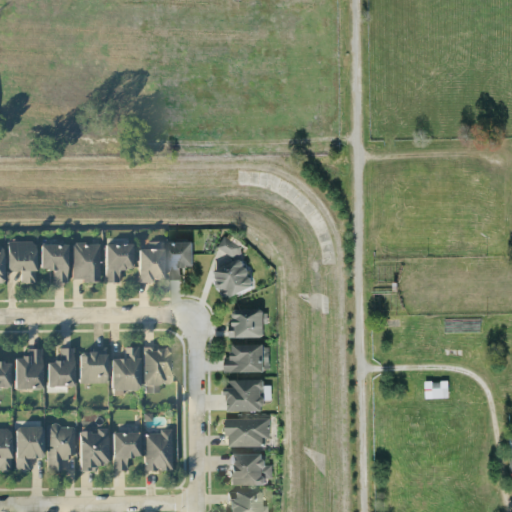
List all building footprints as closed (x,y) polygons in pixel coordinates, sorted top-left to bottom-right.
[(217,246),(238,258),(245,246),(225,234),(217,246)] [(137,280),(162,280),(161,239),(136,240),(137,280)] [(35,282),(33,240),(5,241),(6,270),(19,270),(19,282),(35,282)] [(193,240),(166,241),(167,279),(181,279),(181,266),(194,265),(193,240)] [(98,242),(70,242),(71,280),(99,279),(98,242)] [(103,281),(117,281),(117,269),(130,269),(129,242),(102,243),(103,281)] [(38,269),(52,269),(52,282),(66,282),(65,243),(38,244),(38,269)] [(254,287),(245,258),(214,267),(223,296),(254,287)] [(265,336),(264,308),(233,308),(233,323),(229,323),(229,336),(265,336)] [(265,370),(264,343),(232,343),(232,355),(224,355),(225,371),(265,370)] [(45,360),(45,385),(72,385),(73,347),(58,346),(57,360),(45,360)] [(109,357),(110,389),(138,389),(137,346),(123,346),(124,357),(109,357)] [(141,391),(158,392),(158,382),(169,382),(170,346),(142,346),(141,391)] [(13,388),(41,387),(40,347),(26,348),(26,355),(13,356),(13,388)] [(0,385),(8,386),(8,361),(0,361),(0,385)] [(264,377),(227,379),(228,410),(265,409),(264,377)] [(425,397),(449,396),(448,379),(425,380),(425,397)] [(226,445),(269,445),(269,417),(226,417),(226,445)] [(74,454),(74,424),(47,424),(47,470),(64,470),(64,454),(74,454)] [(13,426),(14,469),(28,469),(28,457),(42,457),(41,425),(13,426)] [(0,469),(10,469),(9,427),(0,427),(0,469)] [(78,470),(93,469),(93,463),(107,463),(106,427),(94,427),(94,430),(77,430),(78,470)] [(171,469),(170,427),(158,427),(158,432),(143,432),(143,470),(171,469)] [(111,470),(125,470),(125,456),(138,456),(138,431),(111,431),(111,470)] [(229,484),(265,484),(264,452),(228,453),(229,484)] [(265,511),(265,491),(226,490),(226,504),(231,505),(230,511),(265,511)]
